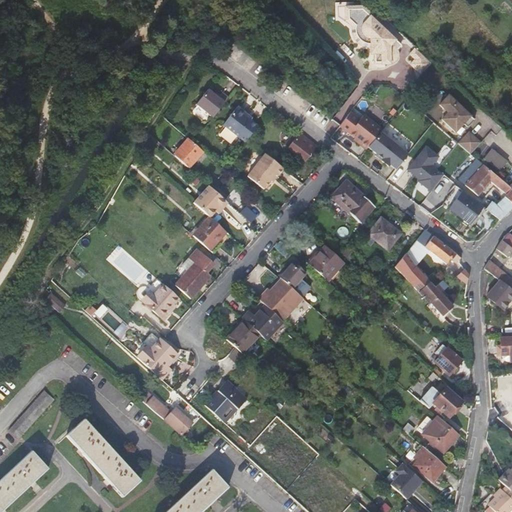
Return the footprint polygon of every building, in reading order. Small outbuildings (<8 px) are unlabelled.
[(365,9),(359,10),(347,10),(347,24),(359,24),(364,28),(363,29),(362,32),(363,35),(364,37),(366,40),(368,41),(371,42),(372,58),(382,57),(383,67),(390,67),(390,66),(392,66),(394,64),(396,63),(397,60),(398,58),(397,55),(396,53),(394,51),(391,50),(389,50),(389,49),(388,48),(394,41),(377,25),(380,23),(365,9)] [(389,14),(384,19),(388,22),(393,18),(389,14)] [(354,55),(350,51),(338,64),(343,67),(354,55)] [(423,76),(433,64),(419,51),(413,58),(416,61),(412,66),(423,76)] [(318,68),(314,73),(322,79),(326,75),(318,68)] [(196,105),(212,118),(228,98),(220,92),(218,95),(216,98),(213,95),(207,90),(196,105)] [(465,125),(472,118),(446,94),(437,103),(441,107),(439,118),(453,130),(461,122),(465,125)] [(223,126),(244,143),(245,141),(257,126),(251,121),(246,117),(248,115),(238,107),(223,126)] [(387,166),(394,172),(406,157),(378,135),(382,130),(363,115),(348,134),(358,141),(357,143),(380,161),(379,163),(386,169),(387,166)] [(457,143),(468,153),(479,141),(467,131),(457,143)] [(305,161),(317,147),(299,133),(287,147),(305,161)] [(187,139),(173,155),(188,168),(202,152),(192,143),(187,139)] [(430,192),(443,176),(430,166),(438,157),(425,147),(406,170),(421,182),(420,184),(430,192)] [(282,170),(263,155),(245,178),(262,191),(269,182),(274,176),(276,178),(282,170)] [(454,170),(461,176),(476,160),(473,157),(468,162),(464,158),(454,170)] [(491,202),(485,209),(499,221),(508,212),(511,208),(511,190),(491,173),(487,169),(476,160),(461,176),(458,179),(478,197),(491,183),(505,195),(496,205),(491,202)] [(493,162),(487,169),(491,173),(497,166),(493,162)] [(497,166),(491,173),(511,190),(511,182),(507,178),(509,176),(497,166)] [(331,197),(359,224),(374,208),(346,181),(331,197)] [(468,196),(461,191),(448,208),(469,225),(482,208),(468,196)] [(226,202),(215,192),(200,210),(209,218),(216,224),(227,213),(229,215),(234,209),(226,202)] [(231,196),(226,202),(234,209),(241,215),(246,209),(231,196)] [(209,218),(193,236),(210,251),(226,233),(216,224),(209,218)] [(380,218),(367,235),(388,251),(401,234),(380,218)] [(415,268),(428,251),(424,248),(432,237),(424,231),(404,256),(415,268)] [(511,235),(508,233),(505,236),(503,240),(511,247),(511,235)] [(455,265),(460,259),(432,237),(424,248),(428,251),(447,266),(450,262),(455,265)] [(286,256),(291,251),(288,248),(280,240),(274,246),(286,256)] [(506,258),(511,251),(511,247),(503,240),(497,250),(506,258)] [(324,247),(307,265),(327,282),(343,263),(324,247)] [(360,258),(347,247),(341,254),(354,265),(360,258)] [(180,280),(175,285),(190,298),(203,282),(206,284),(208,282),(205,279),(209,275),(210,274),(205,271),(211,264),(195,250),(189,257),(195,262),(180,280)] [(425,278),(415,268),(404,256),(394,268),(413,287),(425,278)] [(174,274),(180,280),(195,262),(189,257),(174,274)] [(511,280),(489,260),(483,269),(488,273),(498,282),(511,293),(511,280)] [(292,263),(278,278),(279,280),(291,290),(292,289),(300,279),(305,274),(292,263)] [(461,270),(455,278),(466,286),(469,277),(468,276),(461,270)] [(168,311),(179,299),(156,278),(147,288),(146,287),(144,286),(141,286),(139,287),(137,289),(136,291),(136,294),(137,297),(145,304),(163,321),(163,320),(170,313),(168,311)] [(454,308),(445,299),(442,297),(446,293),(444,291),(449,286),(442,280),(434,287),(425,278),(413,287),(429,304),(430,303),(444,317),(454,308)] [(300,279),(292,289),(296,293),(305,283),(300,279)] [(291,290),(279,280),(270,290),(266,294),(264,292),(257,299),(264,306),(282,321),(301,299),(291,290)] [(511,293),(498,282),(486,296),(502,310),(504,308),(505,309),(511,302),(510,301),(511,299),(511,298),(511,293)] [(51,293),(44,301),(60,314),(66,306),(51,293)] [(265,341),(282,322),(282,321),(264,306),(253,318),(247,312),(241,319),(242,320),(259,335),(265,341)] [(242,320),(225,340),(235,348),(242,355),(259,335),(242,320)] [(159,377),(167,368),(177,357),(159,341),(159,342),(151,335),(144,342),(145,345),(149,349),(149,350),(147,348),(137,358),(159,377)] [(336,337),(325,349),(332,355),(343,343),(336,337)] [(511,363),(511,337),(499,339),(500,346),(496,347),(496,357),(502,357),(503,362),(505,364),(511,363)] [(442,345),(434,353),(439,357),(446,349),(442,345)] [(242,355),(235,348),(226,358),(240,371),(249,361),(242,355)] [(446,349),(434,362),(449,375),(461,362),(446,349)] [(171,372),(167,368),(159,377),(163,381),(171,372)] [(432,385),(438,378),(432,373),(426,380),(432,385)] [(227,382),(217,392),(220,395),(213,403),(210,400),(205,406),(224,424),(237,409),(243,402),(245,404),(248,401),(234,388),(227,382)] [(430,387),(418,401),(419,402),(427,408),(431,405),(448,419),(461,404),(444,390),(439,395),(430,387)] [(140,397),(146,403),(153,394),(147,389),(140,397)] [(44,392),(8,431),(19,440),(54,401),(44,392)] [(217,392),(210,400),(213,403),(220,395),(217,392)] [(192,424),(175,408),(170,413),(152,397),(145,405),(153,412),(163,421),(181,437),(192,424)] [(238,411),(245,404),(243,402),(237,409),(238,411)] [(442,454),(458,435),(437,417),(421,435),(442,454)] [(139,481),(83,420),(65,436),(121,497),(139,481)] [(406,425),(402,429),(408,435),(412,430),(406,425)] [(412,452),(416,456),(423,448),(419,445),(412,452)] [(423,448),(416,456),(409,463),(431,482),(444,467),(423,448)] [(31,451),(0,479),(0,511),(47,469),(31,451)] [(421,482),(401,464),(394,472),(398,475),(389,486),(405,500),(421,482)] [(511,468),(506,475),(505,473),(498,481),(511,494),(511,468)] [(211,470),(165,511),(200,511),(227,487),(211,470)] [(511,494),(509,491),(504,496),(497,503),(491,510),(492,511),(511,511),(511,503),(511,501),(511,494)] [(492,498),(497,503),(504,496),(499,491),(492,498)] [(366,511),(368,511),(375,506),(365,497),(359,504),(366,511)]
